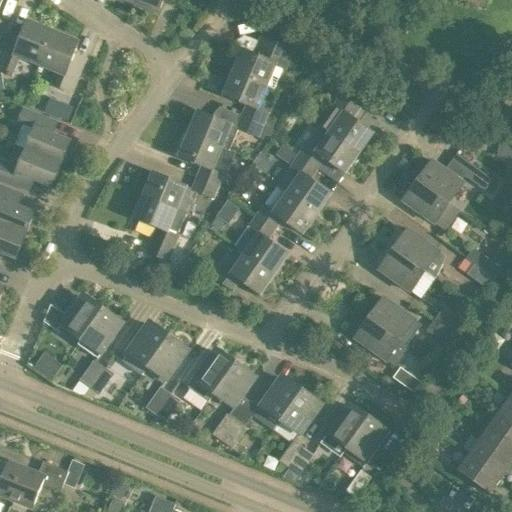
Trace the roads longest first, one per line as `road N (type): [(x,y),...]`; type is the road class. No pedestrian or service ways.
road 1 (residential): [(435,89),(373,185),(368,207),(266,340)]
road 2 (primary): [(266,501),(0,393)]
road 3 (residential): [(266,340),(55,259)]
road 4 (residential): [(55,259),(86,192),(173,71)]
road 5 (residential): [(415,418),(355,378),(266,340)]
road 6 (unclassified): [(435,89),(357,50),(296,0)]
road 7 (residential): [(0,383),(55,259)]
road 8 (residential): [(173,71),(64,0)]
